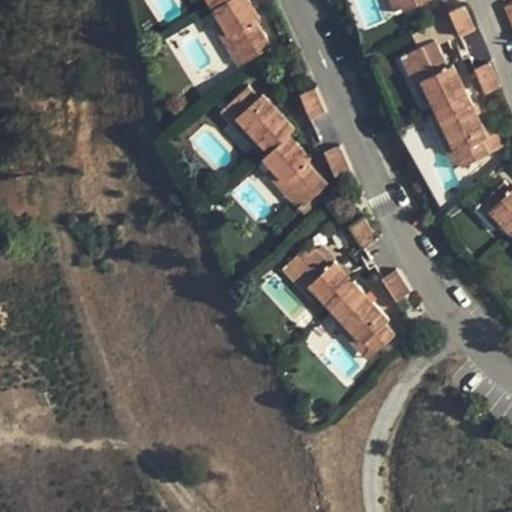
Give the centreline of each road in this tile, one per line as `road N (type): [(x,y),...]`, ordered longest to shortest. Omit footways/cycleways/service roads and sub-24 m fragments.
road 1 (residential): [(511,375),(435,295),(301,0)]
road 2 (track): [(375,511),(371,482),(394,407),(466,331)]
